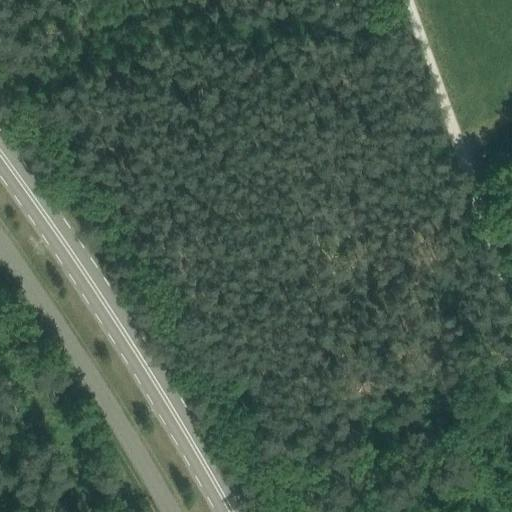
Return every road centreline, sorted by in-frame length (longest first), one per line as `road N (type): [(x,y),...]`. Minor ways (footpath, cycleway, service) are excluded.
road 1 (primary): [(231,511),(142,361),(0,152)]
road 2 (unclassified): [(172,511),(0,240)]
road 3 (track): [(411,0),(511,278)]
